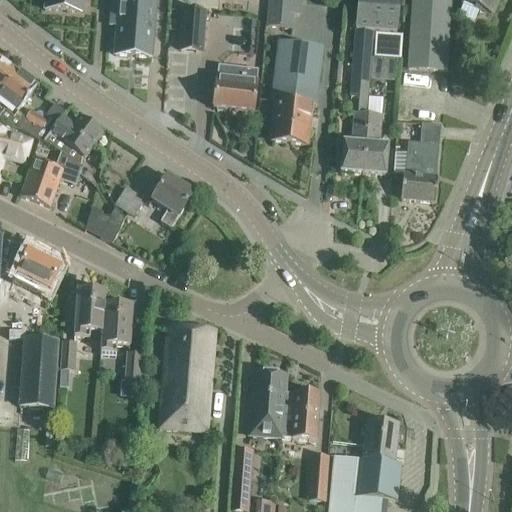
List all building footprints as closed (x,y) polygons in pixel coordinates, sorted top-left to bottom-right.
[(81,14),(81,0),(45,0),(45,11),(81,14)] [(150,59),(152,39),(154,0),(113,0),(113,5),(111,25),(117,26),(115,57),(150,59)] [(268,0),(266,27),(292,30),(293,16),(299,16),(300,0),(268,0)] [(342,155),(340,175),(362,176),(367,115),(368,97),(374,35),(374,34),(371,34),(372,32),(396,33),(398,0),(358,0),(349,114),(355,115),(352,145),(343,144),(342,155)] [(446,73),(450,0),(412,0),(408,70),(446,73)] [(463,0),(461,6),(491,17),(498,0),(463,0)] [(180,52),(200,53),(203,13),(183,12),(180,52)] [(315,108),(318,88),(323,48),(279,43),(274,82),(271,102),(275,103),(271,143),(307,147),(311,107),(315,108)] [(0,97),(18,73),(0,59),(0,97)] [(216,76),(212,109),(216,110),(217,113),(224,114),(226,111),(253,114),(258,70),(218,66),(217,76),(216,76)] [(0,122),(43,143),(43,142),(45,144),(62,121),(60,120),(65,114),(54,105),(47,115),(38,108),(44,100),(33,91),(36,87),(18,73),(0,97),(0,122)] [(463,89),(464,78),(452,77),(451,89),(463,89)] [(367,115),(362,176),(384,178),(386,158),(387,148),(378,147),(381,116),(379,116),(381,98),(368,97),(367,115)] [(45,144),(60,154),(81,170),(81,169),(83,159),(101,135),(81,120),(73,130),(62,121),(45,144)] [(435,180),(438,147),(440,128),(423,127),(422,145),(407,144),(404,176),(402,176),(400,202),(435,205),(437,180),(435,180)] [(31,143),(11,136),(0,132),(0,171),(2,164),(7,149),(27,156),(31,143)] [(76,186),(81,170),(60,154),(55,168),(34,160),(20,199),(50,210),(61,181),(76,186)] [(167,179),(152,202),(168,212),(160,224),(171,231),(193,195),(167,179)] [(135,195),(125,188),(114,206),(133,218),(141,205),(133,199),(135,195)] [(92,211),(85,232),(111,245),(112,245),(124,221),(123,220),(115,209),(109,220),(108,219),(92,211)] [(28,253),(14,281),(37,292),(32,301),(42,306),(61,269),(28,253)] [(90,333),(102,334),(104,307),(105,307),(105,294),(77,292),(74,338),(89,340),(90,333)] [(102,334),(100,353),(116,354),(117,348),(129,348),(132,308),(105,307),(104,307),(102,334)] [(214,333),(191,331),(168,329),(160,430),(206,434),(214,333)] [(37,411),(53,412),(57,344),(22,342),(18,410),(37,411)] [(60,372),(74,373),(76,345),(62,344),(60,372)] [(139,383),(141,355),(127,354),(125,382),(139,383)] [(281,440),(285,394),(286,376),(254,374),(249,437),(281,440)] [(295,395),(285,394),(281,440),(315,443),(319,395),(295,393),(295,395)] [(329,511),(353,511),(355,499),(396,504),(401,466),(393,466),(398,428),(367,424),(362,461),(334,458),(329,511)] [(27,461),(29,431),(15,430),(13,460),(27,461)] [(248,511),(253,453),(235,451),(229,511),(248,511)] [(325,504),(328,458),(310,456),(307,503),(325,504)] [(274,511),(275,503),(256,501),(254,511),(274,511)]
